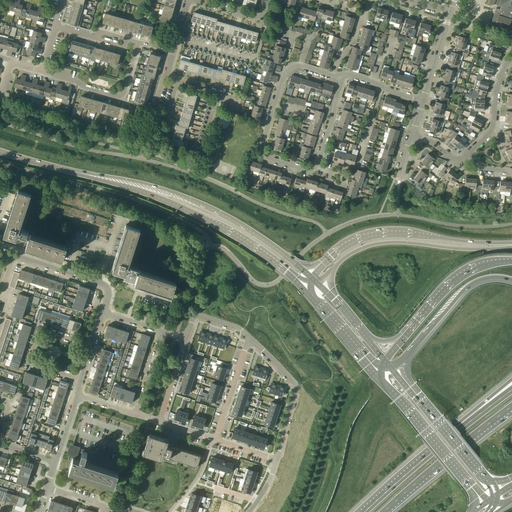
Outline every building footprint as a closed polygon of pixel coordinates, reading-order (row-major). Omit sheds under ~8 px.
[(15,12),(18,0),(15,0),(15,3),(11,2),(9,10),(8,14),(14,16),(15,12)] [(22,7),(23,7),(23,5),(20,4),(20,0),(18,0),(15,12),(20,13),(21,13),(22,7)] [(511,0),(488,0),(487,4),(491,6),(491,4),(494,5),(495,4),(501,6),(500,9),(496,8),(491,23),(496,25),(497,22),(511,26),(511,0)] [(26,17),(30,4),(27,3),(26,8),(23,7),(22,7),(21,13),(20,13),(20,15),(26,17)] [(32,19),(34,10),(31,9),(32,4),(30,4),(26,17),(32,19)] [(37,20),(41,7),(39,6),(37,11),(34,10),(32,19),(37,20)] [(41,7),(37,20),(43,22),(46,14),(42,13),(44,8),(41,7)] [(304,18),(307,8),(301,7),(299,16),(304,18)] [(321,18),(324,9),(318,7),(317,12),(316,14),(316,16),(315,20),(320,22),(320,21),(321,18)] [(317,12),(312,10),(309,19),(315,21),(315,20),(316,16),(316,14),(317,12)] [(334,11),(334,12),(329,10),(326,19),(331,21),(333,17),(335,18),(337,12),(334,11)] [(354,24),(355,18),(351,17),(352,14),(346,12),(345,15),(346,16),(344,21),(354,24)] [(407,32),(411,19),(406,18),(402,30),(407,32)] [(79,27),(81,22),(69,19),(67,23),(79,27)] [(412,34),(411,37),(409,43),(412,43),(414,38),(416,31),(413,30),(416,21),(411,19),(407,32),(412,34)] [(352,29),(354,24),(344,21),(343,26),(352,29)] [(350,34),(352,29),(343,26),(341,31),(350,34)] [(365,28),(364,27),(362,33),(371,36),(373,30),(370,29),(365,28)] [(41,36),(42,33),(34,30),(32,36),(45,40),(46,38),(41,36)] [(349,39),(350,34),(341,31),(339,37),(344,38),(349,39)] [(370,41),(371,36),(362,33),(361,38),(370,41)] [(467,45),(469,39),(470,39),(471,36),(463,34),(465,35),(464,37),(458,36),(457,41),(466,44),(465,44),(467,45)] [(45,42),(45,40),(32,36),(30,42),(38,44),(39,41),(45,42)] [(332,41),(341,44),(343,39),(333,36),(332,41)] [(368,46),(370,41),(361,38),(359,43),(368,46)] [(9,56),(13,42),(7,40),(5,49),(8,50),(7,55),(9,56)] [(339,50),(341,44),(332,41),(330,46),(335,48),(339,50)] [(465,44),(466,44),(457,41),(455,47),(460,48),(459,51),(462,52),(468,54),(469,50),(467,49),(468,45),(467,45),(465,44)] [(21,46),(18,45),(19,44),(13,42),(9,56),(11,56),(13,51),(19,53),(21,46)] [(37,48),(38,44),(30,42),(29,48),(42,52),(43,49),(37,48)] [(285,48),(285,45),(279,43),(279,46),(277,45),(275,51),(284,54),(286,48),(285,48)] [(367,51),(368,46),(359,43),(358,48),(357,48),(362,50),(367,51)] [(490,43),(489,46),(487,52),(491,53),(500,56),(502,50),(495,48),(496,45),(490,43)] [(330,46),(326,45),(324,50),(333,53),(335,48),(330,46)] [(425,48),(424,47),(418,45),(416,45),(415,50),(424,53),(425,48)] [(358,48),(353,46),(351,52),(360,55),(362,50),(357,48),(358,48)] [(96,58),(99,48),(94,47),(92,57),(91,59),(91,60),(94,62),(95,58),(96,58)] [(41,54),(42,52),(29,48),(27,54),(30,55),(29,58),(34,59),(36,53),(41,54)] [(332,58),(333,53),(324,50),(322,55),(332,58)] [(468,54),(462,52),(459,51),(459,54),(451,52),(450,57),(458,60),(460,55),(467,57),(468,54)] [(359,60),(360,55),(351,52),(350,57),(359,60)] [(123,55),(116,53),(113,63),(118,65),(117,68),(120,69),(123,55)] [(498,61),(500,56),(491,53),(489,58),(483,56),(482,60),(488,61),(489,58),(498,61)] [(330,63),(332,58),(322,55),(321,60),(330,63)] [(420,64),(422,58),(413,55),(411,61),(413,61),(419,63),(420,64)] [(281,64),(283,59),(274,56),(272,61),(275,62),(281,64)] [(357,65),(359,60),(350,57),(348,62),(357,65)] [(453,64),(452,67),(456,68),(458,69),(461,61),(458,60),(450,57),(448,62),(453,64)] [(272,61),(266,59),(265,64),(276,68),(277,65),(275,65),(275,62),(272,61)] [(328,69),(330,63),(321,60),(319,66),(322,67),(322,68),(324,69),(324,67),(328,69)] [(488,64),(488,61),(482,60),(481,63),(480,68),(481,68),(493,72),(494,66),(488,64)] [(356,70),(357,65),(348,62),(346,67),(350,69),(350,70),(352,71),(353,69),(356,70)] [(275,71),(276,68),(265,64),(263,70),(272,72),(273,70),(275,71)] [(223,69),(222,69),(223,68),(218,67),(217,70),(215,79),(219,81),(220,79),(223,69)] [(446,68),(445,74),(453,76),(457,77),(458,73),(460,73),(461,70),(458,69),(456,68),(452,67),(451,70),(446,68)] [(386,79),(389,70),(383,68),(380,77),(386,79)] [(491,77),(493,72),(481,68),(479,73),(478,73),(477,76),(483,78),(485,75),(491,77)] [(271,75),(272,72),(263,70),(261,75),(273,78),(274,76),(271,75)] [(393,72),(394,73),(394,71),(389,70),(386,79),(391,80),(391,81),(393,72)] [(398,74),(394,73),(393,72),(391,81),(391,80),(390,82),(396,83),(398,74)] [(20,89),(24,75),(22,74),(20,80),(17,79),(14,87),(20,89)] [(401,85),(404,76),(398,74),(396,83),(401,85)] [(448,81),(447,84),(454,86),(455,83),(452,82),(453,76),(445,74),(443,79),(448,81)] [(26,92),(26,90),(29,82),(25,81),(26,76),(24,75),(20,89),(25,90),(24,92),(26,92)] [(144,75),(142,75),(141,79),(153,83),(154,78),(144,75)] [(272,81),(273,78),(261,75),(260,80),(269,83),(270,80),(272,81)] [(294,86),(297,77),(292,75),(290,79),(289,79),(288,81),(290,81),(289,84),(294,86)] [(414,85),(416,77),(414,76),(414,79),(409,77),(406,86),(411,88),(412,84),(414,85)] [(482,81),(483,78),(477,76),(476,79),(474,85),(475,85),(487,89),(489,83),(482,81)] [(32,92),(36,78),(34,78),(32,83),(29,82),(26,90),(32,92)] [(38,94),(40,85),(37,84),(38,79),(36,78),(32,92),(38,94)] [(44,95),(48,82),(45,81),(44,86),(40,85),(38,94),(44,95)] [(52,89),(49,88),(50,83),(48,82),(44,95),(50,97),(50,95),(52,89)] [(326,93),(329,84),(323,82),(322,85),(323,85),(321,92),(326,93)] [(56,97),(60,83),(58,83),(56,88),(53,87),(52,89),(50,95),(50,97),(49,99),(55,101),(56,97)] [(60,83),(56,97),(62,98),(65,90),(61,89),(63,84),(60,83)] [(351,94),(354,85),(349,83),(348,87),(346,87),(346,89),(347,89),(346,92),(351,94)] [(329,84),(326,93),(333,95),(334,90),(333,90),(334,86),(329,84)] [(453,90),(454,86),(447,84),(446,87),(441,85),(439,90),(448,93),(449,89),(453,90)] [(356,96),(359,86),(354,85),(351,94),(356,96)] [(486,94),(487,89),(475,85),(473,90),(472,95),(478,96),(479,92),(486,94)] [(74,93),(71,92),(72,87),(70,86),(68,91),(65,90),(62,98),(68,100),(69,97),(72,98),(74,93)] [(362,97),(365,88),(359,86),(356,96),(362,97)] [(367,99),(370,90),(365,88),(362,97),(367,99)] [(377,96),(374,95),(375,91),(370,90),(367,99),(372,100),(372,101),(375,102),(377,96)] [(443,97),(442,100),(448,102),(449,99),(446,98),(448,93),(439,90),(438,96),(443,97)] [(478,99),(478,96),(472,95),(471,99),(471,104),(475,105),(484,106),(485,100),(478,99)] [(146,104),(148,100),(135,96),(134,101),(136,101),(136,104),(143,107),(144,104),(146,104)] [(388,107),(391,98),(386,96),(384,100),(382,100),(380,106),(383,106),(383,105),(388,107)] [(395,102),(396,102),(396,100),(391,98),(388,107),(393,109),(395,102)] [(96,111),(99,101),(95,100),(92,110),(91,113),(95,114),(96,111)] [(447,105),(448,102),(442,100),(441,103),(436,101),(434,107),(443,110),(445,104),(447,105)] [(401,103),(396,102),(395,102),(393,109),(392,111),(398,113),(401,103)] [(401,103),(398,113),(403,114),(404,111),(405,112),(406,110),(405,109),(406,105),(401,103)] [(484,111),(484,106),(475,105),(474,110),(471,109),(470,112),(476,114),(477,111),(484,111)] [(439,117),(441,118),(445,119),(446,116),(445,116),(447,111),(443,110),(434,107),(432,112),(438,114),(437,117),(439,117)] [(132,114),(128,113),(129,110),(125,109),(121,121),(129,124),(132,114)] [(341,115),(353,119),(354,117),(351,116),(352,112),(343,109),(341,115)] [(259,118),(261,113),(253,110),(251,116),(251,118),(260,121),(261,118),(259,118)] [(314,116),(324,119),(324,116),(323,115),(324,113),(316,110),(314,116)] [(475,117),(476,114),(470,112),(469,115),(470,116),(467,119),(469,120),(481,126),(483,121),(475,117)] [(353,122),(353,119),(341,115),(339,121),(349,124),(349,121),(353,122)] [(323,121),(324,119),(314,116),(313,120),(308,119),(308,120),(320,124),(320,123),(321,123),(322,120),(323,121)] [(445,119),(441,118),(439,117),(438,120),(433,119),(431,124),(440,127),(441,122),(444,123),(445,119)] [(291,128),(293,122),(280,118),(278,124),(291,128)] [(318,129),(320,124),(308,120),(307,122),(310,123),(309,126),(318,129)] [(478,131),(481,126),(469,120),(466,125),(462,123),(461,126),(466,129),(470,131),(472,128),(478,131)] [(347,128),(349,124),(339,121),(337,127),(350,131),(350,129),(347,128)] [(290,130),(291,128),(278,124),(276,130),(286,133),(287,129),(290,130)] [(440,127),(431,124),(429,129),(441,133),(442,128),(440,127)] [(308,129),(305,128),(304,131),(317,135),(318,129),(309,126),(308,129)] [(350,132),(350,131),(337,127),(336,130),(335,130),(334,132),(344,135),(345,130),(350,132)] [(398,130),(392,128),(390,128),(389,133),(398,136),(400,130),(398,130)] [(286,133),(276,130),(274,136),(277,137),(285,139),(287,140),(288,137),(285,136),(286,133)] [(462,136),(464,134),(459,131),(457,134),(455,132),(451,137),(454,138),(450,143),(455,146),(462,136)] [(342,141),(344,135),(334,132),(333,135),(334,135),(334,138),(342,141)] [(305,140),(315,143),(317,137),(304,133),(303,136),(302,139),(305,140)] [(396,141),(398,136),(389,133),(387,138),(396,141)] [(468,145),(465,142),(467,140),(462,136),(455,146),(459,150),(463,145),(466,147),(468,145)] [(395,146),(396,141),(387,138),(386,143),(395,146)] [(305,140),(304,143),(301,143),(300,145),(302,146),(303,146),(311,148),(311,149),(313,149),(315,143),(305,140)] [(282,150),(283,144),(275,142),(273,147),(272,146),(271,149),(280,152),(281,150),(282,150)] [(393,151),(395,146),(386,143),(384,148),(393,151)] [(392,156),(393,151),(384,148),(382,153),(392,156)] [(308,159),(309,153),(301,151),(299,156),(300,156),(299,159),(308,162),(309,159),(309,158),(309,159),(308,159)] [(390,162),(392,156),(382,153),(381,158),(381,159),(389,161),(390,162)] [(424,158),(432,164),(436,159),(428,153),(424,158)] [(340,154),(337,163),(340,164),(340,163),(343,164),(344,161),(346,155),(345,155),(340,154)] [(354,164),(357,156),(351,154),(348,164),(351,165),(351,163),(354,164)] [(381,159),(381,158),(380,158),(378,163),(387,166),(389,161),(381,159)] [(429,168),(432,164),(424,158),(421,162),(426,166),(424,169),(427,171),(429,173),(432,170),(429,168)] [(254,171),(257,161),(254,160),(254,162),(251,161),(249,169),(254,171)] [(386,172),(387,166),(378,163),(376,169),(379,170),(379,171),(381,172),(382,170),(386,172)] [(264,176),(267,167),(264,166),(264,167),(261,166),(259,172),(258,175),(264,176)] [(274,179),(277,170),(274,169),(274,170),(271,170),(269,178),(274,179)] [(448,180),(454,173),(450,169),(446,174),(444,172),(443,173),(440,177),(443,180),(445,177),(448,180)] [(281,175),(282,173),(279,172),(279,171),(277,170),(274,179),(279,181),(281,175)] [(429,173),(427,171),(426,174),(421,170),(418,174),(425,180),(428,177),(431,178),(433,175),(429,173)] [(454,173),(448,180),(453,184),(459,176),(454,173)] [(360,182),(362,183),(364,177),(354,174),(354,177),(355,177),(354,180),(360,182)] [(422,184),(425,180),(418,174),(414,179),(419,183),(417,185),(422,189),(425,186),(422,184)] [(283,185),(286,175),(284,175),(284,176),(281,175),(279,181),(278,183),(283,185)] [(299,188),(302,178),(300,177),(299,179),(296,178),(294,186),(299,188)] [(310,189),(313,179),(311,178),(310,180),(307,179),(307,181),(305,187),(310,189)] [(470,188),(471,179),(466,178),(465,184),(462,184),(461,190),(465,191),(466,188),(470,188)] [(359,187),(360,182),(354,180),(352,179),(351,182),(350,182),(349,184),(359,187)] [(479,192),(479,185),(476,185),(477,179),(471,179),(470,188),(475,189),(475,192),(479,192)] [(488,190),(489,180),(483,180),(482,186),(479,185),(479,192),(483,192),(483,189),(488,190)] [(496,194),(497,187),(494,187),(494,181),(489,180),(488,190),(492,190),(492,193),(496,194)] [(320,192),(323,182),(321,181),(321,183),(318,182),(315,190),(320,192)] [(505,191),(506,182),(500,181),(500,187),(497,187),(496,194),(500,194),(500,191),(505,191)] [(357,192),(359,187),(349,184),(348,186),(350,187),(349,190),(357,192)] [(330,197),(333,188),(331,187),(330,188),(328,187),(327,187),(326,193),(325,193),(325,196),(330,197)] [(29,240),(28,240),(26,248),(63,260),(67,247),(28,234),(29,231),(22,229),(22,230),(20,229),(31,195),(18,190),(4,236),(17,240),(17,239),(18,236),(29,240)] [(344,191),(341,190),(341,192),(338,191),(335,199),(341,201),(343,194),(344,191)] [(115,261),(111,272),(112,271),(126,275),(136,278),(135,284),(132,283),(132,284),(173,297),(173,296),(172,296),(176,282),(137,269),(138,266),(131,264),(130,267),(128,267),(139,234),(138,233),(139,230),(140,230),(141,230),(126,225),(127,224),(126,224),(115,261)] [(24,280),(27,272),(21,270),(20,273),(18,278),(24,280)] [(30,282),(33,273),(27,272),(24,280),(30,282)] [(37,284),(39,275),(33,273),(30,282),(37,284)] [(43,286),(45,277),(39,275),(37,284),(43,286)] [(49,288),(52,279),(45,277),(43,286),(49,288)] [(55,290),(58,281),(52,279),(49,288),(55,290)] [(58,281),(55,290),(61,292),(64,283),(58,281)] [(42,320),(45,311),(39,309),(36,318),(42,320)] [(48,322),(51,313),(45,311),(42,320),(48,322)] [(54,324),(57,315),(58,313),(52,311),(51,313),(48,322),(54,324)] [(60,326),(63,317),(57,315),(54,324),(60,326)] [(66,328),(69,319),(63,317),(60,326),(66,328)] [(72,330),(75,321),(69,319),(66,328),(72,330)] [(32,327),(31,326),(32,323),(25,321),(24,324),(20,323),(18,329),(30,333),(32,327)] [(81,323),(75,321),(72,330),(79,332),(81,323)] [(198,326),(195,336),(202,339),(205,328),(198,326)] [(205,328),(202,339),(209,341),(210,338),(212,330),(205,328)] [(28,339),(30,333),(18,329),(16,335),(28,339)] [(210,338),(209,341),(215,343),(218,332),(212,330),(210,338)] [(218,332),(215,343),(223,345),(226,335),(218,332)] [(140,340),(148,343),(150,336),(142,334),(140,340)] [(28,339),(16,335),(14,341),(17,342),(26,345),(28,339)] [(146,349),(148,343),(140,340),(138,346),(146,349)] [(15,348),(24,351),(26,345),(17,342),(15,348)] [(136,352),(145,355),(146,349),(138,346),(136,352)] [(22,357),(24,351),(15,348),(13,354),(22,357)] [(101,355),(109,358),(111,352),(103,349),(101,355)] [(143,361),(145,355),(136,352),(134,358),(143,361)] [(11,360),(20,363),(22,357),(13,354),(11,360)] [(188,354),(186,360),(195,363),(197,357),(188,354)] [(108,364),(109,358),(101,355),(99,361),(108,364)] [(132,364),(141,367),(143,361),(134,358),(132,364)] [(18,369),(20,363),(11,360),(9,366),(18,369)] [(186,360),(184,365),(194,369),(195,363),(186,360)] [(106,370),(108,364),(99,361),(97,367),(106,370)] [(215,362),(213,368),(223,371),(225,365),(215,362)] [(139,373),(141,367),(132,364),(130,370),(139,373)] [(184,365),(182,371),(192,374),(194,369),(184,365)] [(252,375),(259,377),(262,368),(255,366),(252,375)] [(104,376),(106,370),(97,367),(95,373),(104,376)] [(213,368),(211,375),(222,378),(223,371),(213,368)] [(262,368),(259,377),(266,379),(269,370),(262,368)] [(139,373),(130,370),(128,369),(126,375),(137,379),(139,373)] [(182,371),(181,377),(190,380),(192,374),(182,371)] [(107,377),(104,376),(95,373),(93,379),(102,382),(105,383),(107,377)] [(181,377),(179,382),(186,385),(189,385),(190,380),(181,377)] [(8,392),(11,384),(12,381),(6,379),(5,382),(2,391),(8,392)] [(100,388),(102,382),(93,379),(91,385),(100,388)] [(210,379),(208,385),(209,386),(218,388),(220,382),(210,379)] [(58,386),(67,389),(69,383),(60,380),(59,383),(53,381),(52,384),(58,386)] [(179,382),(177,389),(187,392),(189,385),(186,385),(179,382)] [(276,395),(279,385),(272,383),(270,388),(270,390),(269,392),(276,395)] [(11,384),(8,392),(15,394),(17,386),(11,384)] [(98,394),(100,388),(91,385),(89,392),(98,394)] [(208,385),(206,391),(210,392),(216,394),(218,388),(209,386),(208,385)] [(283,395),(284,392),(285,388),(279,385),(276,395),(282,397),(283,395)] [(65,395),(67,389),(58,386),(57,393),(65,395)] [(239,391),(248,394),(250,389),(241,386),(239,391)] [(206,391),(204,397),(214,400),(216,394),(210,392),(206,391)] [(238,397),(247,400),(248,394),(239,391),(238,397)] [(57,393),(55,399),(63,401),(65,395),(57,393)] [(19,402),(28,405),(30,399),(30,398),(21,396),(19,402)] [(245,405),(247,400),(238,397),(236,402),(245,405)] [(61,407),(63,401),(55,399),(53,405),(61,407)] [(304,399),(302,405),(311,408),(313,402),(304,399)] [(272,401),(270,407),(279,410),(281,404),(272,401)] [(26,411),(28,405),(19,402),(17,408),(26,411)] [(236,402),(234,408),(243,411),(245,405),(236,402)] [(61,407),(53,405),(51,411),(59,413),(61,407)] [(302,405),(300,410),(310,413),(311,408),(302,405)] [(173,407),(170,417),(176,419),(179,409),(173,407)] [(279,410),(270,407),(268,412),(277,415),(279,410)] [(24,417),(26,411),(17,408),(15,414),(24,417)] [(241,416),(243,411),(234,408),(232,413),(241,416)] [(179,409),(176,419),(182,421),(185,411),(179,409)] [(300,410),(299,415),(308,418),(310,413),(300,410)] [(57,419),(59,413),(51,411),(49,417),(57,419)] [(190,412),(187,422),(192,424),(196,414),(190,412)] [(276,421),(277,416),(268,413),(266,418),(276,421)] [(26,417),(24,417),(15,414),(13,420),(24,423),(26,417)] [(196,414),(192,424),(199,426),(202,416),(196,414)] [(299,415),(297,420),(306,423),(308,418),(299,415)] [(57,419),(49,417),(47,422),(47,423),(55,426),(57,419)] [(276,421),(266,418),(265,424),(274,427),(276,421)] [(24,423),(13,420),(12,426),(20,429),(23,430),(25,424),(24,423)] [(297,420),(295,425),(305,428),(306,423),(297,420)] [(20,429),(12,426),(10,432),(18,435),(20,429)] [(231,437),(237,439),(240,430),(234,428),(232,435),(231,437)] [(240,430),(237,439),(243,441),(245,432),(240,430)] [(16,441),(18,435),(10,432),(8,438),(16,441)] [(243,441),(248,443),(251,433),(245,432),(243,441)] [(256,435),(251,433),(248,443),(253,444),(256,435)] [(169,440),(168,440),(149,434),(143,454),(162,460),(164,456),(169,457),(168,458),(193,466),(197,467),(201,456),(173,447),(173,444),(168,443),(169,440)] [(253,444),(259,446),(262,437),(256,435),(253,444)] [(35,439),(34,444),(40,446),(42,439),(36,437),(35,439)] [(259,446),(264,448),(266,442),(267,439),(262,437),(259,446)] [(42,439),(40,446),(46,448),(48,443),(48,441),(42,439)] [(86,450),(80,448),(77,457),(70,455),(69,457),(73,458),(69,471),(114,485),(118,472),(118,473),(114,472),(114,471),(81,461),(82,459),(85,460),(87,453),(86,452),(86,450)] [(212,457),(210,466),(215,468),(218,459),(212,457)] [(218,459),(215,468),(220,470),(223,460),(218,459)] [(22,465),(32,469),(34,464),(23,460),(23,461),(22,465)] [(223,460),(220,470),(225,471),(228,462),(223,460)] [(228,462),(225,471),(231,473),(233,464),(228,462)] [(246,468),(245,474),(256,477),(256,475),(257,472),(246,468)] [(245,474),(243,479),(245,480),(245,479),(254,482),(255,479),(256,478),(256,477),(245,474)] [(282,475),(280,481),(289,485),(291,480),(282,475)] [(241,478),(239,483),(243,484),(243,485),(252,487),(253,487),(253,486),(254,482),(245,479),(245,480),(243,479),(241,478)] [(280,481),(278,485),(286,489),(289,485),(280,481)] [(243,485),(242,490),(251,493),(252,489),(252,488),(252,487),(243,485)] [(278,485),(275,490),(284,494),(286,489),(278,485)] [(275,490),(273,495),(282,499),(284,494),(275,490)] [(7,492),(4,501),(10,503),(13,494),(7,492)] [(190,498),(199,501),(201,502),(203,497),(192,493),(191,493),(191,494),(190,496),(190,498)] [(13,494),(10,503),(16,505),(19,496),(13,494)] [(25,498),(19,496),(16,505),(22,507),(25,498)] [(189,500),(188,503),(197,506),(199,501),(190,498),(190,499),(189,500)] [(187,508),(186,509),(196,511),(197,511),(199,507),(197,506),(188,503),(187,507),(187,508)] [(221,508),(230,511),(231,511),(231,509),(232,506),(223,503),(221,508)]
